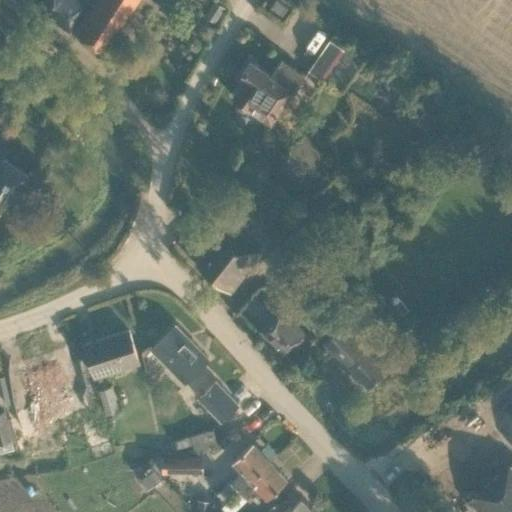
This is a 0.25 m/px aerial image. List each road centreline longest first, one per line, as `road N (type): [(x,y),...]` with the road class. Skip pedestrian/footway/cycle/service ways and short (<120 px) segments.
road 1 (tertiary): [(390,511),(159,256)]
road 2 (residential): [(165,155),(85,54),(5,0)]
road 3 (unclassified): [(165,155),(204,66),(247,0)]
road 4 (tertiary): [(0,328),(159,256)]
